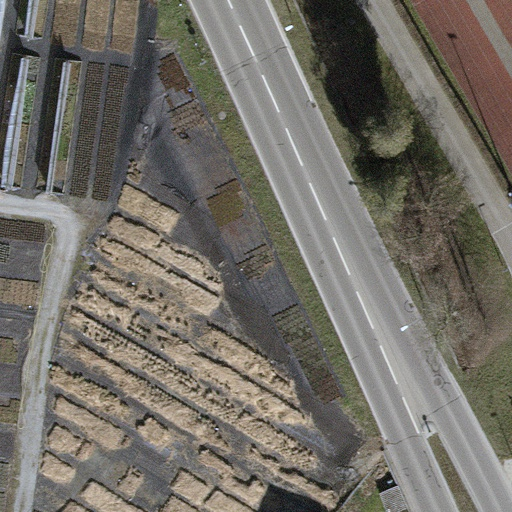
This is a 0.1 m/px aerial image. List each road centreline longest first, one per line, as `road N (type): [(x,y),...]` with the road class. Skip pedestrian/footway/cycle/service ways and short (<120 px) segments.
road 1 (secondary): [(467,511),(228,0)]
road 2 (track): [(0,202),(49,211),(71,231),(20,511)]
